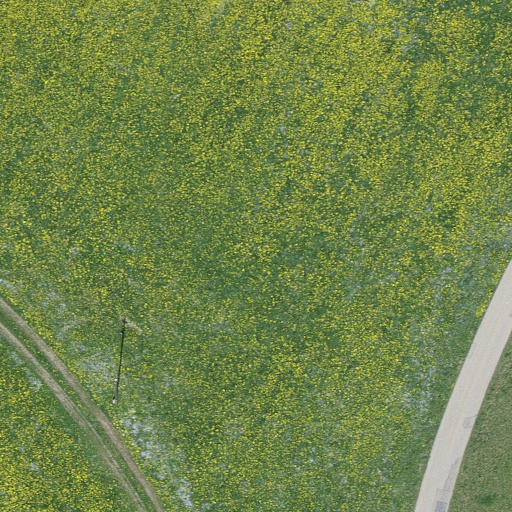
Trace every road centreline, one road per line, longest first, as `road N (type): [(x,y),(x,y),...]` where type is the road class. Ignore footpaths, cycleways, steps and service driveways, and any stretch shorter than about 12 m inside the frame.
road 1 (track): [(153,511),(65,383),(0,311)]
road 2 (unclassified): [(430,511),(475,373),(511,294)]
